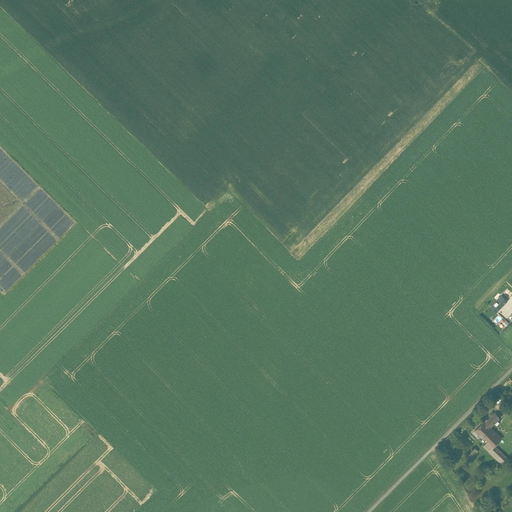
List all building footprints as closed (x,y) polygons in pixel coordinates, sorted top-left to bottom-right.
[(501,295),(491,306),(497,311),(507,300),(501,295)] [(495,412),(487,420),(486,418),(484,420),(491,427),(500,417),(495,412)] [(484,420),(474,430),(484,439),(494,429),(491,427),(484,420)] [(494,429),(484,439),(487,442),(492,448),(495,445),(502,438),(494,429)] [(492,448),(487,442),(483,446),(489,451),(492,448)] [(508,459),(495,445),(492,448),(489,451),(488,452),(502,465),(508,459)] [(475,447),(468,453),(472,457),(478,451),(475,447)]
